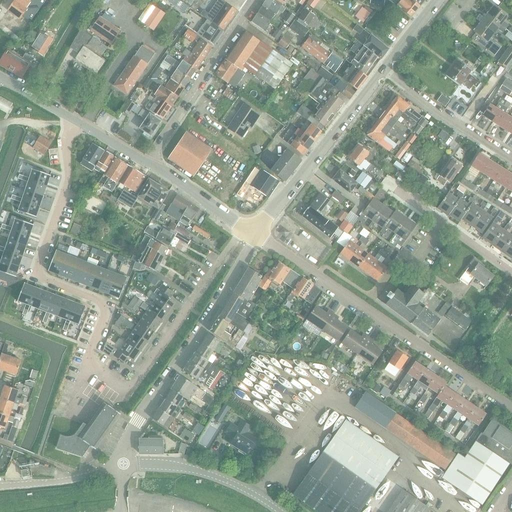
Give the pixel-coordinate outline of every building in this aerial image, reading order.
[(14,0),(7,10),(20,19),(27,9),(26,8),(31,2),(28,0),(14,0)] [(237,11),(221,0),(218,0),(206,18),(208,20),(223,31),(237,11)] [(270,0),(265,0),(262,6),(275,15),(277,11),(282,14),(284,9),(270,0)] [(309,0),(307,4),(313,9),(320,0),(309,0)] [(410,0),(401,0),(397,5),(411,17),(420,6),(411,0),(410,0)] [(179,2),(175,8),(185,14),(188,8),(179,2)] [(147,19),(155,8),(149,4),(138,20),(144,24),(147,19)] [(262,6),(256,14),(269,23),(271,20),(275,23),(279,18),(275,15),(262,6)] [(493,6),(487,14),(505,29),(508,25),(503,22),(507,16),(493,6)] [(155,7),(147,19),(157,25),(165,14),(155,7)] [(298,19),(308,25),(315,16),(305,9),(298,19)] [(200,15),(206,18),(209,14),(204,10),(200,15)] [(356,19),(355,20),(361,25),(363,23),(369,15),(366,12),(363,10),(356,19)] [(283,20),(289,24),(295,16),(289,12),(283,20)] [(269,23),(256,14),(250,23),(265,32),(267,29),(269,27),(267,26),(269,23)] [(487,14),(480,23),(493,33),(497,29),(502,32),(505,29),(487,14)] [(442,15),(438,21),(443,24),(445,21),(447,19),(442,16),(442,15)] [(92,30),(112,43),(121,31),(100,17),(92,30)] [(203,25),(197,33),(214,45),(223,31),(208,20),(204,25),(203,25)] [(272,36),(277,40),(283,32),(284,33),(287,27),(282,23),(278,29),(277,29),(272,36)] [(493,33),(480,23),(473,32),(475,33),(471,38),(488,51),(494,42),(489,38),(493,33)] [(356,24),(353,29),(359,33),(362,29),(356,24)] [(183,37),(192,43),(197,35),(188,29),(183,37)] [(32,46),(35,48),(34,50),(43,56),(54,40),(41,32),(32,46)] [(225,60),(242,71),(244,68),(274,89),(291,64),(244,32),(225,60)] [(301,47),(322,63),(330,53),(328,51),(329,50),(321,44),(310,36),(308,38),(304,43),(301,47)] [(367,41),(364,45),(377,57),(381,59),(388,50),(371,36),(370,37),(370,36),(367,36),(366,39),(366,40),(367,41)] [(278,43),(286,49),(291,42),(283,37),(278,43)] [(87,46),(102,56),(107,48),(93,38),(87,46)] [(186,49),(182,54),(186,57),(199,66),(203,61),(212,47),(198,38),(196,41),(198,43),(192,53),(186,49)] [(350,64),(352,66),(364,75),(377,57),(364,45),(359,52),(358,51),(356,53),(355,54),(356,55),(350,64)] [(100,70),(96,67),(102,59),(84,46),(75,59),(97,74),(100,70)] [(114,86),(127,95),(135,83),(154,55),(142,46),(114,86)] [(498,62),(507,68),(511,61),(511,51),(508,48),(498,62)] [(0,61),(0,64),(21,77),(33,59),(25,54),(22,59),(7,50),(0,61)] [(331,52),(330,53),(322,63),(334,72),(341,63),(339,62),(341,59),(331,52)] [(168,55),(164,61),(190,79),(197,70),(199,66),(186,57),(183,60),(181,64),(168,56),(168,55)] [(465,83),(464,84),(470,88),(472,85),(476,87),(479,83),(468,74),(471,70),(457,59),(445,75),(459,86),(463,81),(465,83)] [(225,60),(215,75),(227,84),(234,89),(245,73),(242,71),(225,60)] [(164,61),(160,66),(168,71),(174,75),(170,79),(171,79),(164,88),(178,97),(184,88),(190,79),(164,61)] [(367,77),(364,75),(352,66),(343,79),(357,90),(367,77)] [(321,67),(317,73),(322,78),(328,82),(333,75),(321,67)] [(158,69),(151,80),(153,81),(161,86),(162,86),(163,84),(157,79),(162,72),(158,69)] [(310,94),(323,104),(335,114),(343,103),(331,94),(336,89),(334,87),(322,78),(317,73),(311,69),(290,96),(301,104),(310,94)] [(142,86),(147,89),(153,81),(151,80),(151,79),(148,77),(142,86)] [(511,82),(505,78),(501,85),(511,91),(511,90),(511,82)] [(339,81),(334,87),(336,89),(350,100),(355,93),(339,81)] [(226,84),(219,94),(227,99),(233,88),(226,84)] [(158,90),(155,95),(171,107),(178,97),(164,88),(162,86),(161,86),(158,90)] [(453,103),(450,108),(456,112),(467,99),(456,91),(449,100),(453,103)] [(171,107),(155,95),(152,93),(150,95),(154,98),(152,102),(150,101),(145,108),(162,119),(171,107)] [(445,107),(450,100),(442,94),(437,101),(445,107)] [(392,101),(391,104),(416,123),(419,120),(405,110),(409,105),(397,96),(396,97),(395,96),(391,100),(392,101)] [(493,122),(503,128),(510,117),(504,113),(507,108),(508,109),(511,102),(511,98),(508,96),(493,122)] [(0,98),(0,108),(7,112),(11,104),(0,98)] [(489,104),(482,115),(493,122),(506,101),(501,98),(495,108),(489,104)] [(122,110),(128,114),(135,104),(129,100),(122,110)] [(228,128),(242,138),(253,122),(255,124),(261,115),(245,104),(228,128)] [(335,114),(323,104),(313,118),(325,127),(335,114)] [(391,104),(385,111),(397,121),(400,117),(410,125),(413,127),(416,123),(391,104)] [(297,113),(307,120),(310,116),(312,113),(302,105),(300,108),(297,113)] [(146,120),(140,128),(145,132),(144,134),(148,137),(149,135),(151,136),(161,122),(138,106),(134,112),(138,115),(139,115),(146,120)] [(385,111),(379,119),(405,139),(407,136),(404,133),(393,125),(397,121),(385,111)] [(503,128),(511,133),(511,118),(510,117),(503,128)] [(422,118),(418,125),(422,128),(427,122),(422,118)] [(379,119),(373,127),(385,136),(388,132),(402,143),(405,139),(379,119)] [(311,124),(303,135),(313,143),(321,132),(311,124)] [(422,128),(418,125),(417,125),(418,125),(414,132),(418,135),(422,128)] [(385,136),(373,127),(371,129),(369,128),(366,133),(367,134),(366,135),(378,145),(382,140),(393,148),(396,145),(385,136)] [(168,158),(193,175),(210,151),(185,134),(168,158)] [(407,141),(411,144),(416,138),(412,134),(407,141)] [(32,147),(44,155),(52,144),(40,135),(33,146),(32,147)] [(313,143),(303,135),(300,139),(297,137),(290,146),(301,154),(305,149),(307,151),(313,143)] [(89,163),(95,166),(105,150),(93,143),(81,163),(87,167),(89,163)] [(269,143),(262,152),(270,159),(278,150),(269,143)] [(258,145),(252,148),(255,155),(260,152),(258,145)] [(348,158),(358,166),(359,165),(365,170),(369,164),(363,159),(368,153),(359,145),(348,158)] [(395,157),(399,160),(405,152),(401,149),(395,157)] [(100,170),(105,173),(115,157),(105,150),(95,166),(94,169),(99,172),(100,170)] [(272,170),(271,171),(283,181),(292,170),(299,160),(287,150),(279,160),(272,170)] [(471,165),(482,173),(490,161),(478,154),(471,165)] [(112,192),(113,190),(116,186),(116,185),(118,182),(128,165),(115,157),(105,173),(98,183),(112,192)] [(436,179),(444,185),(447,181),(450,183),(461,166),(451,158),(436,179)] [(407,165),(420,174),(424,169),(410,160),(407,165)] [(482,173),(494,180),(501,168),(490,161),(482,173)] [(116,185),(116,186),(130,194),(132,192),(135,194),(135,192),(136,192),(142,183),(146,176),(128,165),(118,182),(116,185)] [(399,176),(395,180),(399,183),(401,184),(404,179),(410,172),(404,168),(399,176)] [(494,180),(505,187),(511,176),(511,175),(501,168),(494,180)] [(29,178),(29,180),(46,186),(50,176),(32,170),(29,178)] [(250,185),(268,197),(278,183),(260,170),(250,185)] [(354,181),(339,170),(332,180),(350,193),(357,183),(354,181)] [(361,172),(354,181),(357,183),(364,188),(371,179),(361,172)] [(135,194),(157,208),(151,217),(156,221),(166,206),(161,203),(169,191),(149,179),(145,185),(142,183),(136,192),(135,192),(135,194)] [(460,183),(472,191),(476,186),(467,181),(463,179),(460,183)] [(28,182),(25,191),(43,196),(46,186),(29,180),(28,182)] [(472,191),(483,197),(486,192),(478,188),(481,183),(479,181),(476,186),(472,191)] [(447,216),(460,199),(466,190),(459,185),(456,190),(459,191),(457,194),(458,195),(456,198),(455,197),(448,193),(446,196),(437,208),(447,216)] [(22,199),(22,201),(39,207),(43,196),(25,191),(22,199)] [(132,199),(134,194),(132,193),(130,195),(124,191),(118,201),(124,205),(131,209),(136,201),(132,199)] [(331,196),(341,204),(345,199),(335,191),(331,196)] [(483,197),(495,205),(497,200),(486,192),(483,197)] [(319,193),(310,206),(323,216),(333,204),(319,193)] [(171,204),(166,213),(179,221),(180,221),(185,211),(190,203),(177,195),(172,204),(171,204)] [(449,214),(459,222),(472,203),(474,200),(472,198),(470,197),(468,200),(469,201),(467,204),(465,203),(460,199),(447,216),(448,216),(449,214)] [(367,217),(372,221),(383,205),(373,198),(358,220),(362,223),(365,220),(363,218),(365,216),(367,217)] [(495,205),(506,212),(509,207),(497,200),(495,205)] [(18,211),(36,217),(39,207),(22,201),(21,203),(18,211)] [(461,219),(471,226),(482,210),(485,207),(487,204),(482,201),(480,205),(482,206),(480,209),(472,203),(459,222),(461,219)] [(185,211),(180,221),(187,226),(199,208),(190,203),(185,211)] [(375,223),(382,228),(393,213),(383,205),(372,221),(368,227),(372,230),(375,227),(373,226),(375,223)] [(323,216),(310,206),(302,216),(330,238),(337,228),(323,216)] [(482,210),(471,226),(481,233),(497,211),(493,208),(490,212),(492,213),(490,216),(488,215),(482,210)] [(387,228),(395,233),(406,218),(396,210),(394,213),(393,213),(382,228),(380,232),(384,235),(387,231),(385,230),(387,228)] [(481,238),(492,245),(503,229),(496,224),(498,222),(499,223),(505,214),(501,211),(497,216),(481,238)] [(406,218),(395,233),(401,238),(402,239),(400,241),(399,240),(396,244),(397,244),(401,247),(416,225),(406,218)] [(13,228),(12,230),(29,236),(33,226),(33,225),(15,219),(15,220),(13,228)] [(492,245),(502,252),(511,238),(511,235),(506,231),(508,229),(509,230),(511,227),(507,223),(503,229),(492,245)] [(69,233),(77,236),(80,228),(72,225),(69,233)] [(195,226),(192,230),(208,239),(210,235),(195,226)] [(150,236),(169,246),(175,236),(161,228),(158,233),(147,227),(144,232),(150,236)] [(279,233),(285,238),(290,232),(283,227),(279,233)] [(363,228),(359,234),(362,236),(366,238),(370,233),(363,228)] [(338,229),(334,235),(339,238),(340,236),(343,232),(338,229)] [(11,232),(8,240),(26,246),(29,236),(12,230),(11,232)] [(146,248),(147,247),(164,256),(168,249),(151,240),(151,239),(145,235),(140,245),(146,248)] [(339,238),(336,242),(344,248),(348,242),(340,236),(339,238)] [(511,238),(502,252),(511,259),(511,238)] [(6,248),(5,250),(22,256),(26,246),(8,240),(6,248)] [(340,254),(349,261),(358,248),(349,241),(348,242),(344,248),(340,254)] [(146,267),(156,272),(164,256),(147,247),(140,259),(133,256),(131,260),(136,262),(142,265),(146,267)] [(349,261),(359,268),(368,255),(358,248),(349,261)] [(67,253),(56,249),(48,271),(49,271),(59,275),(67,253)] [(4,252),(1,261),(19,266),(22,256),(5,250),(4,252)] [(377,262),(368,274),(377,281),(386,269),(380,264),(384,259),(387,255),(383,252),(380,256),(377,262)] [(67,253),(59,275),(69,279),(76,259),(77,257),(67,253)] [(359,268),(368,274),(377,262),(368,255),(359,268)] [(86,263),(79,282),(89,286),(96,267),(98,261),(88,258),(86,263)] [(79,282),(86,263),(76,259),(69,279),(79,282)] [(465,270),(466,271),(459,280),(467,285),(473,277),(486,287),(493,277),(478,265),(480,264),(474,259),(465,270)] [(0,271),(10,275),(15,277),(16,277),(15,277),(17,271),(19,266),(1,261),(0,264),(0,271)] [(136,262),(133,269),(140,272),(144,270),(146,267),(142,265),(136,262)] [(269,269),(257,286),(265,291),(272,281),(273,281),(271,283),(277,288),(282,282),(290,287),(288,291),(290,293),(293,289),(301,277),(278,262),(271,271),(269,269)] [(96,267),(89,286),(99,290),(106,271),(96,267)] [(242,279),(234,292),(247,300),(249,297),(255,287),(261,277),(248,269),(242,279)] [(99,290),(109,294),(117,275),(106,271),(99,290)] [(117,272),(117,275),(109,294),(119,298),(119,299),(128,277),(117,272)] [(151,274),(146,280),(155,286),(159,280),(156,277),(151,274)] [(321,291),(301,277),(293,289),(290,293),(286,299),(290,301),(294,296),(297,298),(298,296),(311,305),(321,291)] [(178,287),(191,295),(195,290),(182,281),(178,287)] [(24,284),(18,301),(18,302),(18,301),(26,304),(28,305),(35,288),(27,285),(26,285),(25,284),(24,284)] [(157,290),(154,294),(158,297),(154,302),(168,312),(175,302),(170,298),(173,293),(162,285),(158,291),(157,290)] [(386,297),(389,300),(386,304),(385,305),(427,337),(441,320),(424,308),(434,294),(428,289),(426,292),(425,291),(423,294),(412,286),(410,290),(413,292),(408,299),(396,290),(392,295),(389,293),(386,297)] [(35,288),(28,305),(30,306),(38,309),(45,292),(35,288)] [(441,290),(437,295),(443,299),(446,294),(441,290)] [(45,292),(38,309),(46,312),(48,313),(55,296),(45,292)] [(234,292),(218,317),(235,328),(235,327),(243,332),(248,323),(244,321),(246,318),(241,315),(249,302),(247,300),(234,292)] [(55,296),(48,313),(50,314),(58,317),(65,300),(55,296)] [(65,300),(58,317),(66,320),(69,321),(75,303),(65,300)] [(131,301),(128,307),(132,310),(135,312),(139,307),(136,304),(131,301)] [(140,308),(146,312),(161,322),(168,312),(154,302),(150,308),(143,303),(140,308)] [(75,303),(69,321),(71,321),(79,324),(78,325),(79,325),(86,307),(85,307),(75,303)] [(306,319),(322,330),(333,314),(328,311),(326,314),(315,306),(306,319)] [(452,307),(446,316),(456,323),(462,314),(452,307)] [(146,312),(140,322),(154,332),(161,322),(146,312)] [(118,321),(122,324),(125,319),(121,316),(117,313),(115,318),(118,321)] [(333,314),(322,330),(338,341),(347,328),(337,321),(338,318),(333,314)] [(462,314),(456,323),(466,330),(472,321),(462,314)] [(235,328),(218,317),(210,331),(235,347),(238,342),(230,337),(235,328)] [(125,319),(122,324),(133,332),(145,341),(147,342),(154,332),(140,322),(136,327),(125,319)] [(122,324),(118,321),(114,326),(118,329),(122,324)] [(341,343),(357,354),(368,338),(362,334),(361,337),(350,330),(341,343)] [(133,332),(126,341),(140,352),(147,342),(145,341),(133,332)] [(208,334),(202,344),(213,351),(220,341),(208,334)] [(368,338),(357,354),(373,364),(382,351),(371,344),(373,341),(368,338)] [(140,352),(126,341),(119,351),(117,350),(108,343),(106,342),(102,352),(111,358),(113,356),(124,363),(127,358),(133,362),(140,352)] [(0,369),(6,372),(11,358),(7,356),(7,350),(7,349),(8,345),(5,344),(1,354),(0,357),(0,369)] [(202,344),(196,354),(207,361),(208,360),(211,355),(213,351),(202,344)] [(388,363),(384,370),(395,377),(399,370),(403,364),(408,358),(397,351),(388,363)] [(261,356),(256,352),(242,371),(267,391),(272,384),(274,385),(286,370),(264,353),(261,356)] [(207,361),(196,354),(195,354),(187,364),(183,371),(204,385),(209,388),(220,370),(207,361)] [(11,358),(6,372),(16,375),(20,364),(21,361),(11,358)] [(412,377),(418,381),(425,369),(415,362),(413,364),(399,385),(404,388),(407,383),(408,384),(412,377)] [(342,365),(338,371),(343,374),(347,368),(342,365)] [(418,381),(429,388),(436,376),(425,369),(418,381)] [(35,380),(38,381),(41,374),(40,374),(38,373),(38,372),(32,370),(30,378),(35,380)] [(180,376),(171,389),(183,397),(188,401),(192,395),(208,406),(213,398),(180,376)] [(429,388),(439,394),(444,387),(446,383),(436,376),(429,388)] [(374,384),(370,390),(377,394),(380,388),(374,384)] [(4,386),(0,398),(13,403),(19,405),(20,403),(25,405),(26,402),(27,399),(22,397),(21,400),(15,398),(18,390),(4,386)] [(410,392),(415,395),(418,389),(414,386),(410,392)] [(384,387),(380,394),(386,398),(390,391),(384,387)] [(442,401),(447,404),(454,394),(444,387),(439,394),(429,410),(424,416),(428,418),(433,412),(433,413),(437,407),(437,408),(442,401)] [(172,390),(165,399),(176,407),(183,397),(188,401),(183,397),(171,389),(172,390)] [(371,419),(384,429),(395,414),(365,393),(354,408),(371,419)] [(452,408),(458,412),(464,401),(454,394),(447,404),(439,416),(439,417),(437,419),(441,422),(447,415),(448,415),(452,408)] [(420,400),(424,404),(428,398),(423,395),(420,400)] [(0,398),(0,412),(9,416),(11,411),(13,403),(0,398)] [(158,409),(174,419),(175,420),(181,410),(176,407),(165,399),(159,409),(158,409)] [(462,415),(468,418),(475,408),(464,401),(458,412),(450,423),(450,424),(446,431),(449,434),(462,415)] [(57,448),(69,452),(82,456),(89,446),(95,450),(120,414),(104,403),(87,427),(83,425),(76,435),(74,436),(72,437),(70,438),(68,438),(66,438),(63,438),(61,437),(57,448)] [(192,403),(189,407),(194,411),(195,410),(197,407),(197,406),(192,403)] [(224,405),(214,421),(220,424),(230,408),(224,405)] [(475,408),(468,418),(460,430),(455,438),(460,441),(472,421),(479,425),(486,415),(475,408)] [(158,409),(152,419),(153,420),(162,426),(167,429),(172,422),(174,419),(158,409)] [(9,416),(0,412),(0,429),(0,428),(5,429),(7,421),(13,423),(12,426),(17,428),(19,422),(14,420),(15,418),(9,416)] [(395,414),(384,429),(385,429),(445,470),(455,455),(395,414)] [(476,442),(465,458),(458,454),(441,479),(481,505),(509,464),(507,462),(511,455),(511,432),(493,420),(483,434),(481,433),(476,442)] [(225,432),(234,438),(230,445),(239,450),(238,452),(244,456),(245,454),(246,455),(250,448),(252,449),(257,441),(246,434),(250,427),(242,421),(237,428),(231,424),(225,432)] [(346,421),(325,451),(376,488),(398,458),(346,421)] [(193,431),(199,435),(204,427),(198,423),(193,431)] [(185,429),(180,437),(189,444),(194,435),(185,429)] [(197,443),(192,439),(187,447),(191,450),(197,443)] [(139,454),(162,454),(163,440),(139,440),(139,454)] [(178,453),(184,455),(187,445),(181,443),(178,453)] [(359,511),(376,488),(325,451),(293,495),(316,511),(359,511)] [(387,511),(427,511),(429,509),(403,491),(387,511)]
